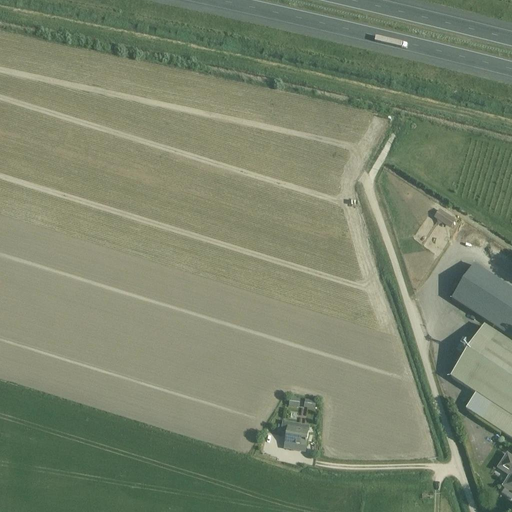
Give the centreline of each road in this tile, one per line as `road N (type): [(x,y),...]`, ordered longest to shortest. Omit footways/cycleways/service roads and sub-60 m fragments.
road 1 (motorway): [(218,0),(511,69)]
road 2 (unclassified): [(474,511),(407,303)]
road 3 (motorway): [(511,39),(348,0)]
road 4 (track): [(383,155),(367,183),(407,303)]
